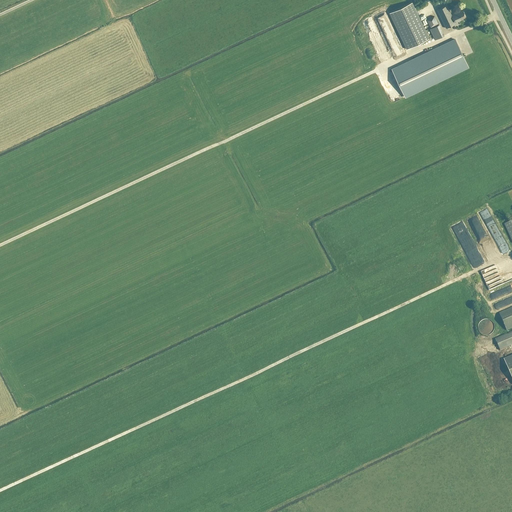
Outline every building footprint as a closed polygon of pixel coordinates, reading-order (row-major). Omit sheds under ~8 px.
[(406,49),(429,38),(412,2),(389,13),(406,49)] [(458,22),(466,18),(463,11),(459,12),(454,14),(455,15),(452,17),(446,5),(437,10),(446,28),(455,24),(454,21),(457,20),(458,22)] [(435,42),(442,38),(436,26),(438,25),(434,17),(425,21),(435,42)] [(455,39),(392,70),(405,97),(468,67),(455,39)] [(271,119),(246,131),(247,133),(253,130),(253,129),(255,128),(256,129),(272,121),(271,119)] [(490,269),(476,275),(484,293),(498,287),(490,269)] [(511,287),(489,295),(491,300),(511,292),(511,287)] [(491,305),(494,311),(510,304),(507,298),(491,305)] [(506,331),(511,327),(511,307),(499,313),(506,331)] [(500,351),(511,345),(511,332),(495,340),(500,351)]
